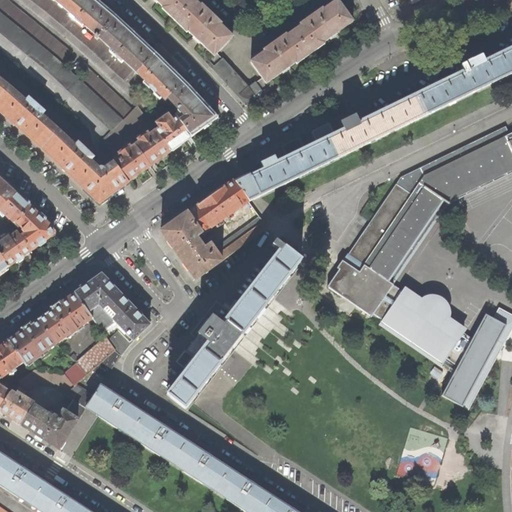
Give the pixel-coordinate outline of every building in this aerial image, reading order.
[(5,0),(0,0),(0,11),(30,37),(38,27),(5,0)] [(32,0),(45,10),(52,0),(53,0),(56,2),(57,0),(32,0)] [(95,0),(57,0),(56,2),(53,0),(52,0),(45,10),(67,28),(73,21),(77,24),(79,21),(82,23),(73,33),(88,45),(115,16),(95,0)] [(155,0),(156,1),(175,19),(193,0),(155,0)] [(193,36),(214,56),(217,53),(233,37),(193,0),(175,19),(193,36)] [(332,37),(353,21),(338,0),(336,0),(294,30),(310,52),(332,37)] [(0,32),(46,70),(111,131),(119,123),(122,119),(107,105),(77,77),(62,63),(57,58),(30,37),(0,11),(0,32)] [(135,35),(115,16),(88,45),(103,60),(112,50),(115,53),(113,55),(116,59),(109,66),(125,80),(134,71),(136,73),(155,54),(135,35)] [(67,28),(73,33),(82,23),(79,21),(77,24),(73,21),(67,28)] [(65,49),(38,27),(30,37),(57,58),(62,63),(70,54),(65,49)] [(287,68),(310,52),(294,30),(251,61),(262,77),(266,83),(287,68)] [(463,72),(358,123),(360,127),(511,52),(511,48),(485,61),(483,58),(481,59),(480,57),(473,60),(466,64),(467,65),(461,68),(463,72)] [(103,60),(109,66),(116,59),(113,55),(115,53),(112,50),(103,60)] [(511,52),(360,127),(358,123),(356,117),(347,122),(342,124),(346,133),(279,165),(275,158),(267,161),(261,164),(265,172),(252,179),(261,197),(511,75),(511,52)] [(270,89),(266,83),(262,77),(249,86),(217,53),(214,56),(206,63),(241,99),(247,101),(252,101),(257,99),(262,95),(270,89)] [(172,71),(155,54),(136,73),(148,85),(147,86),(156,95),(158,94),(164,101),(167,98),(171,102),(188,86),(172,71)] [(86,68),(77,77),(107,105),(116,96),(86,68)] [(0,95),(8,86),(0,79),(0,95)] [(0,111),(15,125),(41,147),(59,130),(46,119),(48,116),(44,112),(44,111),(29,98),(28,98),(23,94),(20,97),(8,86),(0,95),(0,111)] [(202,101),(188,86),(171,102),(179,110),(179,109),(185,115),(178,120),(190,137),(217,118),(202,101)] [(131,110),(116,96),(107,105),(122,119),(131,110)] [(131,110),(122,119),(119,123),(126,133),(144,115),(137,105),(131,110)] [(179,145),(190,137),(178,120),(176,116),(171,120),(168,115),(156,123),(159,128),(155,131),(170,151),(179,145)] [(100,142),(107,151),(125,133),(125,134),(126,133),(119,123),(111,131),(100,142)] [(506,128),(496,134),(500,142),(510,136),(506,128)] [(83,187),(99,202),(128,181),(114,161),(104,168),(102,168),(100,168),(98,168),(95,165),(97,162),(93,158),(93,157),(78,143),(73,138),(70,141),(59,130),(41,147),(57,163),(69,174),(83,187)] [(159,159),(170,151),(155,131),(149,135),(147,133),(138,140),(139,142),(135,145),(149,166),(159,159)] [(366,264),(354,282),(379,299),(391,282),(446,201),(430,190),(441,175),(495,148),(508,149),(511,148),(511,149),(511,135),(510,136),(500,142),(496,134),(424,169),(403,179),(398,185),(417,199),(372,267),(366,264)] [(137,174),(149,166),(135,145),(128,150),(127,148),(119,153),(120,155),(113,160),(114,161),(128,181),(137,174)] [(511,172),(511,149),(511,148),(508,149),(495,148),(441,175),(430,190),(446,201),(449,203),(511,172)] [(257,199),(261,197),(252,179),(251,176),(245,179),(237,183),(251,202),(257,199)] [(5,182),(0,177),(0,208),(16,192),(5,182)] [(210,198),(189,214),(203,234),(204,235),(249,203),(234,181),(210,198)] [(458,367),(473,340),(391,282),(379,299),(354,282),(345,276),(357,258),(366,264),(372,267),(417,199),(398,185),(397,185),(393,191),(394,191),(345,261),(343,260),(337,268),(340,270),(328,287),(344,298),(346,294),(359,303),(356,307),(371,317),(374,314),(383,321),(382,322),(441,363),(445,358),(458,367)] [(21,197),(16,192),(0,208),(0,211),(9,219),(10,219),(13,222),(30,206),(21,197)] [(42,218),(30,206),(13,222),(14,223),(15,222),(23,229),(22,230),(24,234),(21,236),(31,251),(50,237),(53,234),(53,233),(53,230),(48,224),(42,218)] [(175,250),(196,280),(222,262),(214,250),(211,245),(205,249),(198,238),(203,234),(189,214),(175,224),(162,233),(175,250)] [(260,218),(214,250),(222,262),(268,229),(260,218)] [(21,257),(31,251),(21,236),(17,232),(15,233),(10,236),(9,234),(0,240),(0,254),(9,266),(21,257)] [(273,247),(279,252),(282,254),(274,264),(228,323),(220,334),(217,337),(233,350),(236,347),(302,261),(301,261),(292,254),(277,242),(273,247)] [(292,254),(301,261),(305,256),(296,249),(292,254)] [(282,254),(279,252),(271,262),(274,264),(282,254)] [(0,272),(9,266),(0,254),(0,272)] [(345,276),(354,282),(366,264),(357,258),(345,276)] [(88,286),(75,296),(93,320),(101,332),(105,329),(110,323),(112,321),(117,326),(117,325),(134,342),(139,336),(150,326),(106,280),(101,284),(98,280),(88,286)] [(344,298),(356,307),(359,303),(346,294),(344,298)] [(55,309),(38,321),(56,346),(71,335),(72,336),(78,331),(78,330),(93,320),(75,296),(75,295),(55,309)] [(480,328),(473,340),(458,367),(443,396),(464,408),(507,327),(486,316),(486,317),(493,320),(486,332),(480,328)] [(486,317),(480,328),(486,332),(493,320),(486,317)] [(199,336),(211,345),(217,337),(220,334),(228,323),(225,320),(222,325),(212,318),(208,324),(203,330),(199,335),(199,336)] [(24,331),(9,342),(24,363),(27,367),(35,362),(42,358),(41,357),(56,346),(38,321),(24,331)] [(440,364),(441,363),(382,322),(381,324),(440,364)] [(121,356),(130,345),(119,333),(109,342),(115,352),(121,356)] [(170,397),(211,345),(199,336),(187,352),(194,357),(177,379),(179,380),(167,395),(170,397)] [(186,410),(233,350),(217,337),(211,345),(170,397),(186,410)] [(87,376),(92,371),(115,352),(109,342),(106,339),(77,365),(87,376)] [(0,348),(0,378),(1,380),(24,363),(9,342),(0,348)] [(106,378),(121,356),(115,352),(92,371),(106,378)] [(76,386),(87,376),(77,365),(63,376),(65,377),(74,387),(76,386)] [(17,393),(22,396),(39,385),(59,389),(65,395),(74,387),(65,377),(63,376),(36,371),(21,381),(12,392),(16,395),(17,393)] [(0,410),(11,394),(0,386),(0,380),(1,380),(0,378),(0,410)] [(73,401),(86,409),(95,395),(76,386),(74,387),(65,395),(73,401)] [(99,417),(114,394),(108,390),(101,386),(95,395),(86,409),(93,413),(99,417)] [(29,400),(22,396),(17,393),(16,395),(12,392),(11,394),(0,410),(0,412),(9,418),(21,426),(34,406),(34,405),(33,404),(34,403),(29,400)] [(119,398),(114,394),(99,417),(118,429),(119,427),(143,442),(142,445),(161,457),(162,454),(186,470),(184,472),(203,485),(205,482),(229,497),(227,500),(246,511),(248,510),(251,511),(295,511),(290,509),(251,483),(207,455),(166,428),(119,398)] [(73,401),(65,413),(78,421),(86,409),(73,401)] [(59,451),(78,421),(65,413),(64,412),(59,419),(53,416),(52,418),(34,406),(21,426),(35,435),(59,451)] [(0,453),(0,481),(2,482),(0,484),(0,485),(19,498),(21,495),(44,511),(43,511),(90,511),(68,497),(27,471),(0,453)]
